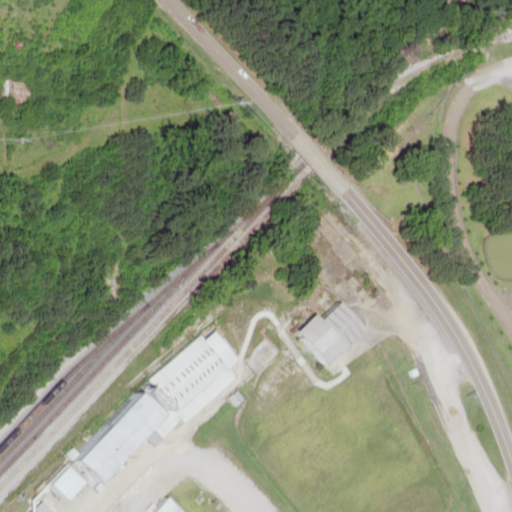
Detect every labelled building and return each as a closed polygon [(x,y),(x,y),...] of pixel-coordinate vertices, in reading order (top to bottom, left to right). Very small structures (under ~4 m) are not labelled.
[(0,102),(3,102),(3,114),(28,114),(28,75),(0,74),(0,102)] [(329,367),(369,330),(341,299),(321,317),(318,313),(306,325),(292,309),(296,305),(280,286),(244,318),(254,329),(263,321),(271,329),(284,317),(329,367)] [(108,482),(121,471),(127,463),(146,446),(151,450),(162,441),(167,445),(177,436),(195,411),(244,371),(236,362),(239,358),(232,350),(242,342),(236,335),(231,334),(225,342),(220,338),(211,328),(133,392),(122,408),(92,433),(74,459),(75,459),(108,482)] [(52,485),(69,502),(86,483),(69,467),(52,485)] [(180,511),(165,496),(149,511),(180,511)]
